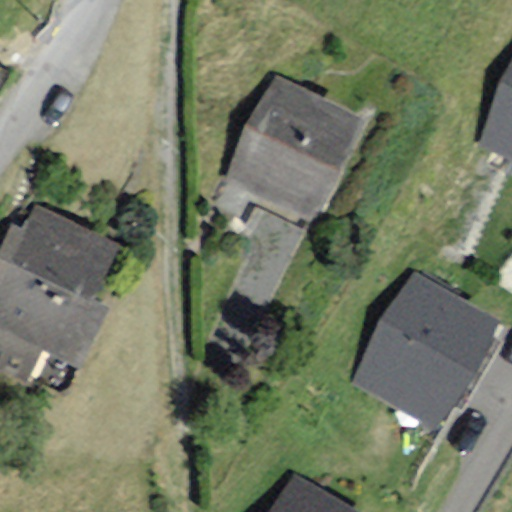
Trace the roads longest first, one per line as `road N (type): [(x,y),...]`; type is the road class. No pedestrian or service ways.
road 1 (track): [(167,0),(164,278),(182,511)]
road 2 (track): [(263,252),(206,400),(176,410)]
road 3 (residential): [(0,149),(92,0)]
